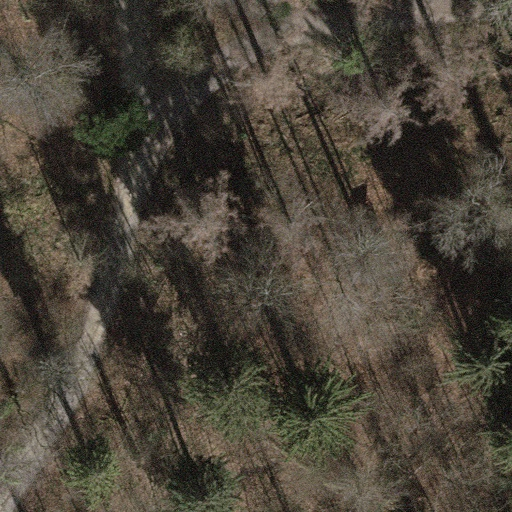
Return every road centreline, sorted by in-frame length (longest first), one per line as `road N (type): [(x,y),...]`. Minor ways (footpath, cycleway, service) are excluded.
road 1 (track): [(0,491),(76,358),(144,128),(278,20),(511,6)]
road 2 (track): [(144,128),(129,0)]
